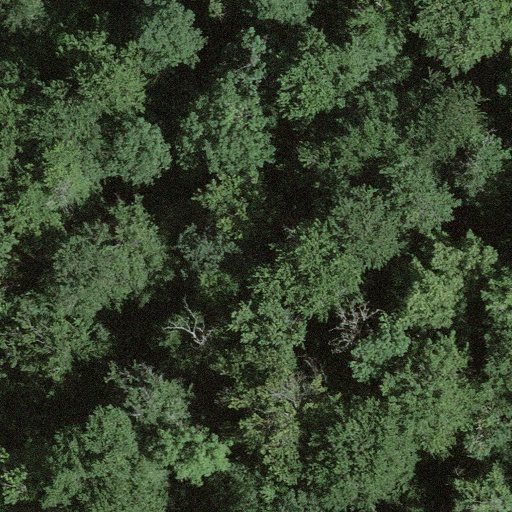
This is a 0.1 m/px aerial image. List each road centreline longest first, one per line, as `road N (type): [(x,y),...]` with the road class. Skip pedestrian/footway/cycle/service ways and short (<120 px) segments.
road 1 (track): [(0,288),(511,87)]
road 2 (track): [(0,135),(127,0)]
